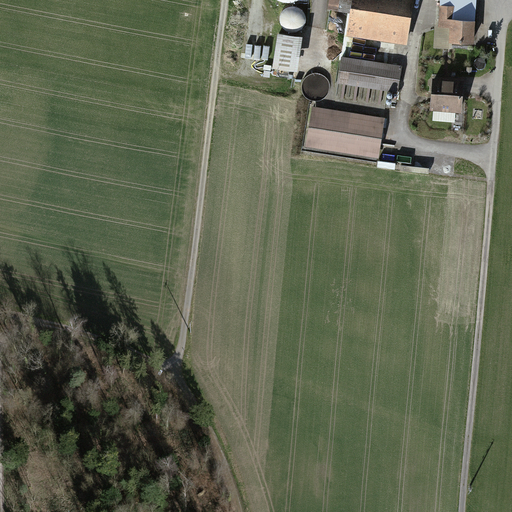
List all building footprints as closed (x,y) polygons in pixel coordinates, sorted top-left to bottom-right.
[(340,0),(339,9),(351,11),(352,0),(340,0)] [(352,0),(351,11),(347,32),(377,37),(378,30),(395,33),(393,41),(405,43),(411,0),(352,0)] [(452,26),(451,41),(472,42),(474,0),(454,0),(454,6),(441,5),(440,25),(452,26)] [(309,19),(297,2),(279,15),(291,32),(309,19)] [(300,37),(279,34),(274,65),(292,68),(295,47),(298,48),(300,37)] [(401,66),(342,57),(338,82),(397,91),(401,66)] [(462,81),(434,79),(432,107),(460,110),(462,81)] [(313,106),(312,117),(382,128),(384,117),(313,106)] [(382,128),(312,117),(309,136),(379,147),(382,128)] [(379,147),(309,136),(307,147),(378,157),(379,147)]
